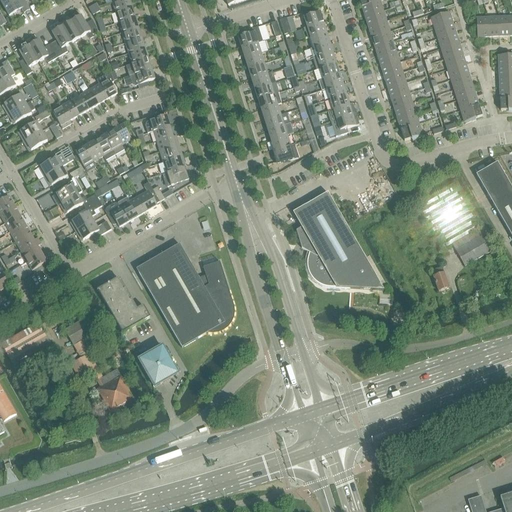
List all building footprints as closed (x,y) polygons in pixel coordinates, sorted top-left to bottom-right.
[(3,0),(1,1),(9,16),(22,9),(25,13),(30,10),(24,0),(17,0),(3,0)] [(116,13),(132,8),(129,0),(121,0),(113,3),(116,13)] [(383,11),(380,1),(362,7),(365,17),(383,11)] [(89,8),(91,12),(99,7),(97,4),(89,8)] [(99,7),(91,12),(93,15),(101,11),(99,7)] [(132,8),(116,13),(119,23),(136,18),(132,8)] [(387,22),(383,11),(365,17),(368,28),(387,22)] [(304,17),(307,28),(324,22),(320,12),(304,17)] [(431,18),(435,30),(453,24),(449,13),(431,18)] [(72,22),(81,38),(86,35),(91,39),(99,35),(96,27),(94,22),(87,26),(81,16),(72,22)] [(499,17),(488,18),(489,37),(499,37),(499,17)] [(499,37),(510,36),(509,17),(499,17),(499,37)] [(136,18),(119,23),(122,34),(139,28),(136,18)] [(287,18),(280,21),(285,35),(291,33),(288,23),(287,19),(287,18)] [(477,38),(489,37),(488,18),(477,18),(477,38)] [(62,27),(71,43),(81,38),(72,22),(62,27)] [(277,22),(271,23),(276,38),(282,36),(277,22)] [(305,31),(308,39),(311,38),(327,33),(324,22),(307,28),(304,29),(304,31),(305,31)] [(390,32),(387,22),(368,28),(372,38),(390,32)] [(435,30),(438,39),(456,34),(453,24),(435,30)] [(52,47),(58,58),(68,52),(66,47),(71,43),(62,27),(52,33),(58,43),(52,47)] [(258,27),(243,32),(244,36),(239,38),(239,37),(238,37),(242,49),(258,43),(263,42),(258,27)] [(139,28),(122,34),(126,44),(142,39),(139,28)] [(375,48),(393,42),(390,32),(372,38),(375,48)] [(314,48),(330,43),(327,33),(311,38),(314,48)] [(456,34),(438,39),(441,50),(459,44),(456,34)] [(142,39),(126,44),(129,54),(145,49),(142,39)] [(29,46),(39,62),(44,59),(48,64),(58,58),(52,47),(45,50),(39,40),(29,46)] [(393,42),(375,48),(378,58),(397,53),(393,42)] [(242,49),(245,59),(262,54),(258,43),(242,49)] [(330,43),(314,48),(310,49),(313,60),(334,53),(330,43)] [(444,60),(463,54),(459,44),(441,50),(444,60)] [(39,62),(29,46),(20,52),(25,62),(20,65),(27,76),(33,73),(30,68),(39,62)] [(95,49),(89,52),(93,58),(98,55),(95,49)] [(145,49),(129,54),(132,65),(149,59),(145,49)] [(334,53),(313,60),(317,70),(320,69),(337,64),(334,53)] [(397,53),(378,58),(381,69),(400,63),(397,53)] [(105,54),(97,58),(100,63),(107,60),(105,54)] [(245,59),(248,69),(265,64),(262,54),(245,59)] [(448,70),(466,64),(463,54),(444,60),(448,70)] [(511,55),(498,56),(499,67),(511,66),(511,55)] [(149,59),(132,65),(126,66),(130,77),(135,75),(152,70),(149,59)] [(0,83),(11,78),(15,75),(8,61),(0,65),(0,66),(2,70),(0,71),(0,83)] [(118,62),(111,64),(113,71),(120,69),(118,62)] [(385,79),(403,73),(400,63),(381,69),(385,79)] [(248,69),(252,79),(268,74),(265,64),(248,69)] [(324,79),(340,74),(337,64),(320,69),(324,79)] [(466,64),(448,70),(451,81),(469,75),(466,64)] [(511,66),(499,67),(499,78),(511,77),(511,66)] [(135,75),(130,77),(132,85),(136,86),(155,80),(152,70),(135,75)] [(436,80),(445,78),(442,70),(433,73),(436,80)] [(388,89),(406,84),(403,73),(385,79),(388,89)] [(252,79),(255,90),(271,84),(268,74),(252,79)] [(319,81),(322,91),(327,89),(343,84),(340,74),(324,79),(319,81)] [(454,91),(473,85),(469,75),(451,81),(454,91)] [(511,88),(511,77),(499,78),(500,89),(511,88)] [(11,78),(0,83),(0,96),(16,87),(11,78)] [(99,85),(108,100),(118,94),(109,79),(99,85)] [(255,90),(258,100),(275,95),(271,84),(255,90)] [(327,89),(330,100),(347,95),(343,84),(327,89)] [(391,100),(410,94),(406,84),(388,89),(391,100)] [(31,85),(24,89),(28,97),(30,96),(36,93),(31,85)] [(108,100),(99,85),(90,90),(99,105),(108,100)] [(476,95),(473,85),(454,91),(457,101),(476,95)] [(511,98),(511,88),(500,89),(500,99),(511,98)] [(99,105),(90,90),(81,96),(89,111),(99,105)] [(261,110),(278,105),(282,104),(278,94),(275,95),(258,100),(261,110)] [(394,110),(413,104),(410,94),(391,100),(394,110)] [(10,114),(26,105),(21,95),(5,105),(10,114)] [(330,100),(334,110),(350,105),(347,95),(330,100)] [(479,106),(476,95),(457,101),(461,111),(479,106)] [(71,101),(80,116),(89,111),(81,96),(71,101)] [(511,110),(511,98),(500,99),(501,111),(511,110)] [(62,107),(71,121),(80,116),(71,101),(62,107)] [(398,120),(416,114),(413,104),(394,110),(398,120)] [(26,105),(10,114),(16,124),(32,114),(26,105)] [(261,110),(265,121),(281,115),(278,105),(261,110)] [(313,105),(313,106),(307,107),(309,111),(311,117),(316,115),(314,109),(313,105)] [(350,105),(334,110),(328,112),(331,122),(353,115),(350,105)] [(40,115),(47,111),(44,106),(37,109),(40,115)] [(461,111),(464,122),(482,116),(479,106),(461,111)] [(71,121),(62,107),(52,112),(61,127),(71,121)] [(40,115),(35,118),(38,123),(50,116),(47,111),(40,115)] [(268,131),(290,124),(287,114),(281,115),(265,121),(268,131)] [(401,131),(419,125),(416,114),(398,120),(401,131)] [(314,128),(320,126),(318,122),(316,115),(311,117),(313,124),(314,128)] [(353,115),(331,122),(336,137),(349,133),(347,129),(357,126),(353,115)] [(170,127),(167,116),(159,119),(151,121),(147,123),(146,126),(148,134),(154,132),(170,127)] [(26,142),(42,132),(37,123),(20,132),(26,142)] [(271,141),(288,136),(293,134),(290,124),(268,131),(271,141)] [(55,125),(50,128),(57,140),(62,137),(55,125)] [(401,131),(404,141),(423,135),(419,125),(401,131)] [(114,131),(122,146),(132,141),(123,126),(114,131)] [(154,132),(157,142),(173,137),(170,127),(154,132)] [(320,127),(314,129),(317,137),(323,135),(320,127)] [(125,150),(122,146),(114,131),(104,137),(115,156),(125,150)] [(42,132),(26,142),(31,151),(48,142),(42,132)] [(271,141),(274,151),(291,146),(288,136),(271,141)] [(95,142),(104,157),(106,161),(115,156),(104,137),(95,142)] [(157,142),(160,153),(177,148),(173,137),(157,142)] [(104,157),(95,142),(86,147),(94,162),(104,157)] [(295,145),(291,146),(274,151),(276,157),(276,162),(299,158),(295,145)] [(94,162),(86,147),(76,153),(85,168),(94,162)] [(180,158),(177,148),(160,153),(164,163),(180,158)] [(46,177),(62,167),(75,160),(73,156),(65,160),(62,155),(57,158),(56,156),(48,160),(50,162),(41,167),(46,177)] [(183,168),(180,158),(164,163),(167,173),(183,168)] [(511,236),(511,187),(498,163),(476,175),(511,236)] [(62,167),(46,177),(52,186),(68,177),(62,167)] [(79,176),(83,173),(80,168),(70,174),(73,179),(79,176)] [(125,173),(123,168),(122,168),(117,171),(120,176),(125,173)] [(140,168),(134,172),(137,176),(143,173),(142,172),(140,168)] [(188,178),(185,174),(183,168),(167,173),(163,174),(167,186),(188,178)] [(100,189),(107,185),(107,184),(104,179),(96,184),(100,189)] [(62,204),(78,195),(75,189),(79,187),(75,180),(69,184),(70,187),(56,195),(62,204)] [(139,197),(148,212),(157,206),(156,205),(160,203),(153,190),(149,183),(144,186),(147,192),(139,197)] [(454,184),(418,204),(444,250),(480,229),(454,184)] [(103,195),(111,191),(108,186),(107,185),(100,189),(103,195)] [(153,190),(160,203),(165,199),(158,187),(153,190)] [(0,192),(0,194),(2,198),(11,193),(8,188),(0,192)] [(171,191),(164,194),(167,199),(169,197),(173,195),(173,194),(171,191)] [(309,253),(309,255),(308,256),(308,257),(308,259),(307,260),(307,261),(307,263),(307,265),(307,266),(307,267),(308,270),(309,272),(309,274),(311,276),(312,278),(313,280),(315,282),(317,283),(319,284),(321,286),(322,286),(325,287),(327,287),(329,288),(384,291),(328,193),(293,213),(302,228),(297,231),(302,248),(309,253)] [(86,209),(99,201),(96,195),(87,200),(85,197),(81,199),(78,195),(62,204),(68,214),(83,205),(86,209)] [(0,214),(15,206),(9,197),(0,202),(0,214)] [(139,197),(130,202),(138,217),(148,212),(139,197)] [(118,203),(118,204),(129,223),(138,217),(130,202),(127,198),(118,203)] [(99,201),(86,209),(88,213),(72,222),(78,232),(94,222),(91,218),(96,215),(94,212),(102,207),(99,201)] [(129,223),(118,204),(115,204),(113,205),(109,207),(107,209),(105,212),(113,225),(116,223),(119,228),(129,223)] [(0,215),(5,224),(20,216),(15,206),(0,214),(0,215)] [(50,212),(45,215),(49,222),(55,219),(50,212)] [(11,234),(25,225),(20,216),(5,224),(11,234)] [(111,230),(107,222),(97,227),(94,222),(78,232),(83,241),(97,233),(99,237),(111,230)] [(16,243),(31,235),(25,225),(11,234),(16,243)] [(63,232),(58,235),(61,240),(66,237),(63,232)] [(21,252),(40,242),(38,239),(34,241),(31,235),(16,243),(21,252)] [(457,252),(465,267),(491,252),(482,237),(457,252)] [(27,262),(42,253),(38,247),(41,245),(40,242),(21,252),(27,262)] [(180,245),(137,270),(182,348),(207,334),(213,334),(219,334),(224,331),(229,328),(232,323),(234,318),(235,312),(234,307),(220,262),(219,262),(203,268),(207,277),(200,280),(180,245)] [(42,253),(27,262),(32,271),(47,263),(42,253)] [(442,268),(432,272),(434,277),(433,278),(439,293),(450,289),(442,268)] [(0,272),(0,291),(0,292),(10,287),(1,272),(0,272)] [(28,282),(35,281),(33,272),(26,274),(28,282)] [(119,279),(97,291),(122,335),(150,319),(151,319),(144,307),(137,311),(119,279)] [(91,316),(65,331),(74,346),(100,331),(91,316)] [(38,324),(1,345),(18,373),(54,352),(38,324)] [(163,347),(140,361),(155,388),(178,374),(163,347)] [(103,378),(90,354),(72,365),(82,382),(96,374),(103,387),(98,389),(111,413),(134,400),(117,370),(103,378)] [(0,436),(5,434),(0,425),(0,418),(1,417),(4,422),(17,415),(0,385),(0,436)] [(511,511),(511,493),(501,498),(505,511),(485,511),(481,497),(478,498),(469,501),(472,511),(511,511)]
